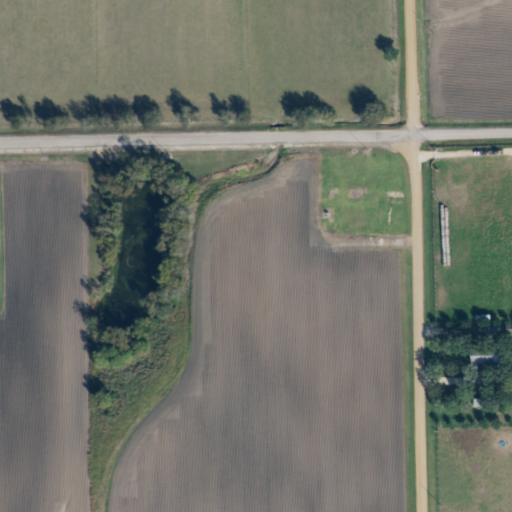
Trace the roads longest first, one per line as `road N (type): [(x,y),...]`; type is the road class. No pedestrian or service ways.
road 1 (residential): [(412,0),(424,511)]
road 2 (residential): [(0,139),(511,130)]
